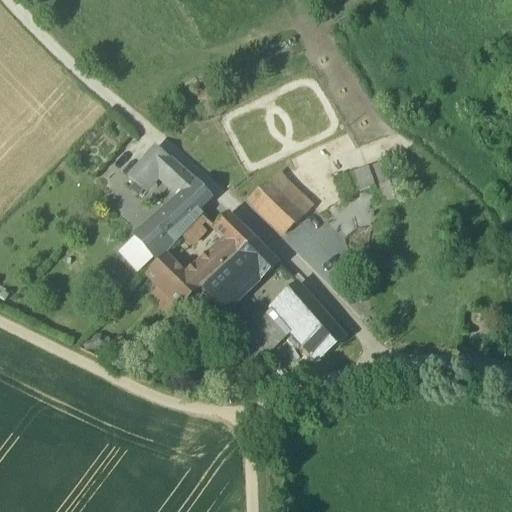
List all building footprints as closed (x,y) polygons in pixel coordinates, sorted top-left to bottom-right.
[(197,187),(157,150),(129,181),(145,193),(160,176),(174,189),(184,199),(197,188),(197,187)] [(395,200),(383,166),(369,171),(375,190),(371,191),(376,206),(395,200)] [(369,171),(336,182),(342,201),(371,191),(375,190),(369,171)] [(305,201),(281,177),(271,186),(296,210),(305,201)] [(197,188),(184,199),(185,200),(162,219),(162,218),(151,228),(150,227),(137,239),(160,264),(165,259),(182,240),(196,225),(202,220),(203,220),(204,219),(200,215),(211,203),(197,187),(197,188)] [(186,280),(165,259),(160,264),(147,277),(182,311),(201,292),(200,291),(203,289),(239,257),(255,242),(230,218),(216,231),(227,242),(186,280)] [(202,220),(196,225),(201,229),(207,223),(205,221),(204,222),(203,220),(202,220)] [(196,225),(182,240),(189,247),(203,231),(201,229),(196,225)] [(255,242),(239,257),(257,279),(261,283),(278,266),(255,242)] [(239,257),(203,289),(225,310),(233,302),(242,293),(257,279),(239,257)] [(319,360),(342,338),(296,291),(274,312),(280,319),(294,334),(319,360)] [(496,317),(465,315),(463,341),(494,344),(496,317)] [(263,363),(294,334),(280,319),(249,349),(252,352),(261,362),(263,363)] [(251,372),(261,362),(252,352),(241,362),(251,372)]
